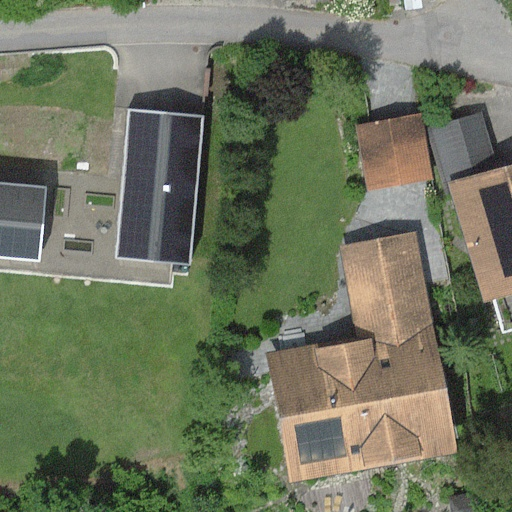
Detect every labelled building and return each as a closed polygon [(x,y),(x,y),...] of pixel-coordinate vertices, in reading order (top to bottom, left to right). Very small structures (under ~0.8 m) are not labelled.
[(199,117),(123,109),(108,259),(184,266),(199,117)] [(427,128),(443,183),(497,168),(481,113),(427,128)] [(429,181),(418,115),(352,127),(364,192),(429,181)] [(511,163),(497,168),(443,183),(477,301),(491,297),(501,333),(511,329),(511,163)] [(42,188),(0,183),(0,256),(35,261),(42,188)] [(411,235),(338,246),(352,340),(427,327),(411,235)] [(261,355),(284,485),(449,457),(427,327),(352,340),(261,355)]
